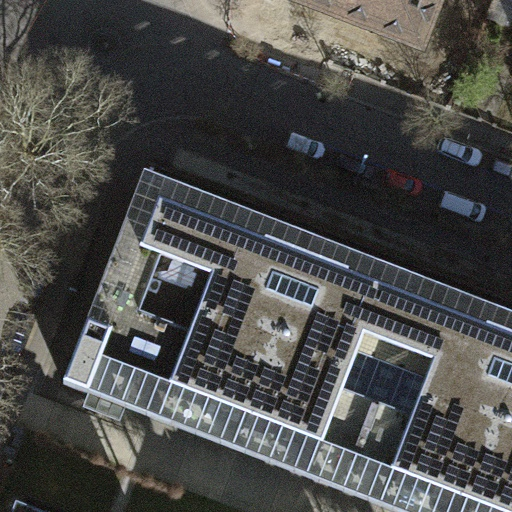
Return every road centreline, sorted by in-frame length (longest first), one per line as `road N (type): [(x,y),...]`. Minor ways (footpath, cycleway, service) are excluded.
road 1 (residential): [(103,38),(511,197)]
road 2 (residential): [(0,307),(103,38)]
